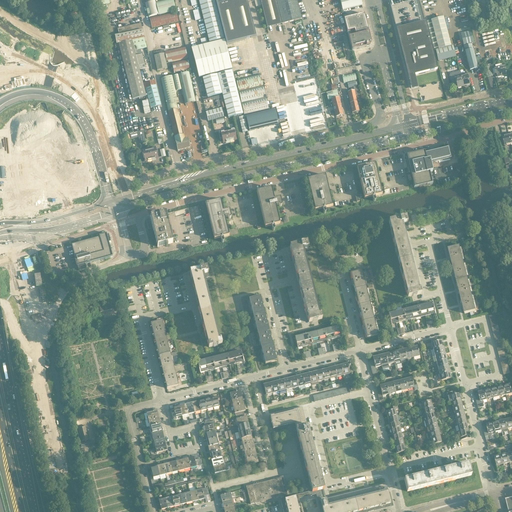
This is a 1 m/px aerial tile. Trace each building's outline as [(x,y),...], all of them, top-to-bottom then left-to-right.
[(169,0),(156,3),(155,1),(145,4),(148,17),(176,11),(173,0),(169,0)] [(214,0),(198,0),(209,43),(224,39),(214,0)] [(215,0),(226,44),(256,37),(246,0),(215,0)] [(296,0),(260,0),(267,28),(302,19),(296,0)] [(339,0),(343,10),(362,6),(360,0),(339,0)] [(405,0),(393,0),(389,1),(396,30),(411,89),(411,88),(412,88),(417,87),(414,75),(416,75),(418,74),(437,70),(431,44),(428,36),(428,33),(428,32),(425,22),(411,26),(405,0)] [(176,11),(149,18),(152,29),(179,22),(176,11)] [(344,19),(345,23),(352,51),(369,46),(371,43),(365,18),(364,14),(344,19)] [(443,17),(431,20),(439,50),(451,46),(443,17)] [(119,35),(114,36),(118,50),(120,49),(132,100),(146,96),(139,70),(145,68),(142,55),(136,57),(133,47),(135,46),(136,51),(147,48),(141,24),(118,29),(119,35)] [(461,35),(463,45),(473,43),(471,32),(461,35)] [(232,69),(224,40),(191,49),(198,78),(232,69)] [(464,46),(470,70),(477,68),(471,44),(464,46)] [(456,57),(453,48),(453,46),(435,51),(438,62),(456,57)] [(185,47),(164,51),(167,63),(188,59),(185,47)] [(154,56),(157,71),(168,69),(164,54),(154,56)] [(172,63),(174,74),(190,70),(188,59),(172,63)] [(483,68),(485,78),(492,76),(490,66),(483,68)] [(505,66),(499,68),(501,77),(507,75),(506,72),(505,66)] [(243,115),(232,71),(217,74),(222,94),(228,118),(243,115)] [(460,71),(449,74),(453,87),(456,86),(457,88),(464,86),(461,75),(460,71)] [(189,72),(177,75),(181,90),(185,105),(196,102),(189,72)] [(341,76),(343,84),(357,80),(355,73),(341,76)] [(222,94),(217,74),(202,78),(207,98),(222,94)] [(467,74),(461,75),(464,86),(470,85),(468,76),(467,74)] [(177,75),(172,76),(176,91),(181,90),(177,75)] [(236,80),(239,92),(263,86),(260,75),(236,80)] [(172,76),(160,79),(178,151),(190,148),(188,139),(185,139),(178,110),(177,104),(179,104),(176,91),(172,76)] [(155,80),(144,83),(150,108),(161,105),(155,80)] [(263,86),(239,92),(242,104),(266,98),(263,86)] [(350,89),(351,91),(354,91),(355,97),(359,96),(357,87),(350,89)] [(337,90),(332,91),(326,93),(328,100),(331,99),(338,97),(337,90)] [(354,91),(351,91),(347,92),(352,113),(359,111),(355,97),(354,91)] [(343,115),(341,109),(338,97),(331,99),(336,117),(343,115)] [(266,98),(242,104),(244,115),(246,115),(269,110),(266,98)] [(142,102),(145,113),(151,112),(148,100),(142,102)] [(223,117),(221,109),(206,113),(208,121),(223,117)] [(275,110),(246,117),(249,131),(278,125),(275,110)] [(242,133),(247,132),(244,116),(239,117),(242,133)] [(237,140),(235,134),(236,134),(235,130),(228,131),(230,142),(234,141),(234,140),(237,140)] [(146,142),(144,132),(143,131),(137,133),(140,143),(146,142)] [(226,143),(230,142),(228,131),(220,133),(221,137),(222,137),(223,143),(226,142),(226,143)] [(505,146),(511,144),(508,134),(504,135),(505,136),(502,137),(505,146)] [(407,157),(406,157),(410,174),(411,174),(411,175),(414,188),(417,187),(418,187),(432,184),(431,180),(429,173),(432,172),(430,163),(432,163),(451,159),(448,147),(438,150),(430,152),(429,152),(425,153),(424,152),(406,156),(407,157)] [(157,148),(149,150),(152,161),(156,159),(158,158),(157,152),(158,152),(157,148)] [(148,162),(152,161),(149,150),(142,152),(143,155),(145,161),(147,161),(148,162)] [(378,178),(376,178),(375,176),(377,175),(375,164),(357,168),(364,199),(382,195),(378,178)] [(328,190),(326,190),(326,187),(328,187),(325,176),(307,180),(315,211),(332,207),(328,190)] [(381,180),(379,180),(382,194),(383,200),(418,192),(417,187),(414,188),(414,190),(385,196),(381,180)] [(280,224),(275,206),(278,205),(278,206),(279,206),(279,207),(280,207),(281,207),(281,206),(282,206),(282,205),(280,198),(274,200),(271,188),(256,192),(265,228),(280,224)] [(229,236),(225,218),(227,217),(228,218),(228,219),(229,219),(230,219),(231,218),(231,217),(229,210),(223,212),(220,201),(206,204),(214,240),(229,236)] [(208,244),(200,208),(199,206),(188,209),(189,214),(184,215),(192,247),(208,244)] [(171,235),(169,226),(168,226),(165,214),(164,214),(162,215),(160,214),(150,217),(150,219),(153,231),(154,231),(157,247),(173,243),(171,235)] [(418,290),(403,228),(408,227),(407,223),(406,218),(399,219),(388,222),(407,298),(421,295),(420,290),(418,290)] [(100,237),(72,245),(79,271),(86,269),(85,264),(112,257),(110,248),(111,247),(111,246),(110,246),(110,245),(109,245),(109,243),(111,242),(109,235),(107,235),(106,234),(99,236),(100,237)] [(319,315),(305,259),(304,253),(309,252),(307,243),(289,247),(309,323),(318,321),(322,320),(321,315),(319,315)] [(459,246),(448,249),(452,265),(463,263),(459,246)] [(463,263),(452,265),(456,281),(468,279),(463,263)] [(219,340),(205,282),(204,278),(209,277),(207,268),(190,272),(209,348),(222,345),(221,340),(219,340)] [(353,284),(354,290),(366,287),(361,271),(350,274),(352,281),(351,281),(352,284),(353,284)] [(468,279),(456,281),(460,298),(472,295),(468,279)] [(366,287),(354,290),(356,297),(355,297),(356,300),(357,300),(358,306),(370,303),(366,287)] [(476,311),(472,295),(460,298),(465,314),(470,313),(473,312),(476,311)] [(249,299),(249,300),(253,316),(264,313),(260,297),(249,299)] [(370,303),(358,306),(360,313),(359,313),(360,316),(361,316),(362,322),(374,319),(370,303)] [(425,304),(428,316),(430,315),(430,314),(434,313),(435,314),(432,304),(431,305),(431,304),(431,303),(425,305),(425,304)] [(425,305),(419,306),(419,307),(419,308),(418,308),(418,307),(420,318),(420,316),(424,315),(425,316),(428,316),(425,304),(425,305)] [(410,308),(413,319),(416,319),(415,317),(420,316),(420,318),(418,307),(417,307),(418,308),(416,308),(416,307),(411,309),(410,308)] [(410,309),(405,310),(404,310),(405,310),(405,311),(404,311),(403,311),(406,321),(406,320),(410,319),(410,320),(413,319),(410,308),(410,309)] [(396,312),(399,323),(401,322),(401,321),(405,320),(406,321),(403,311),(403,312),(402,312),(402,311),(396,312)] [(396,312),(390,314),(390,315),(389,315),(388,315),(391,325),(391,323),(395,322),(396,324),(399,323),(396,312),(395,312),(396,312)] [(264,313),(253,316),(257,332),(268,329),(264,313)] [(36,317),(32,329),(43,332),(47,321),(36,317)] [(374,319),(362,322),(364,329),(363,329),(364,332),(365,332),(367,339),(378,336),(374,319)] [(162,321),(151,324),(155,340),(166,337),(162,321)] [(337,327),(331,328),(334,339),(337,339),(336,337),(341,336),(341,338),(342,338),(339,327),(338,327),(339,328),(337,328),(337,327)] [(331,328),(326,330),(325,330),(326,330),(326,331),(325,331),(324,331),(326,340),(327,340),(331,339),(331,340),(334,339),(331,328)] [(268,329),(257,332),(261,348),(272,345),(268,329)] [(317,332),(311,333),(311,334),(311,335),(310,335),(310,334),(310,335),(312,343),(316,342),(317,344),(319,343),(317,332),(317,331),(316,331),(317,332)] [(323,331),(317,332),(319,343),(322,342),(322,341),(326,340),(327,341),(327,340),(326,340),(324,331),(324,332),(323,332),(323,331)] [(308,334),(302,336),(302,335),(302,336),(305,347),(308,346),(307,345),(312,343),(312,345),(312,343),(310,335),(309,335),(308,335),(308,334)] [(302,336),(297,337),(296,337),(296,338),(297,338),(296,339),(295,338),(298,349),(297,347),(302,346),(302,347),(305,347),(302,336)] [(166,337),(155,340),(159,356),(170,353),(166,337)] [(441,340),(432,343),(433,349),(443,347),(441,340)] [(272,345),(261,348),(265,364),(276,361),(272,345)] [(417,347),(410,348),(413,358),(419,356),(417,347)] [(443,347),(433,349),(435,355),(445,353),(443,347)] [(410,348),(404,350),(407,360),(413,358),(410,348)] [(404,350),(398,351),(400,361),(407,360),(404,350)] [(233,352),(234,353),(237,364),(239,363),(239,362),(243,361),(244,362),(241,352),(240,353),(240,352),(240,351),(234,353),(234,352),(233,352)] [(401,364),(400,361),(398,351),(392,353),(394,363),(395,366),(397,365),(401,364)] [(170,353),(159,356),(163,372),(174,370),(170,353)] [(234,353),(228,354),(228,355),(227,356),(227,355),(229,364),(229,366),(229,364),(233,363),(234,364),(237,364),(234,353)] [(392,353),(385,354),(388,364),(394,363),(392,353)] [(445,353),(435,355),(436,362),(446,359),(445,353)] [(385,354),(379,356),(381,366),(388,364),(385,354)] [(225,355),(219,356),(219,357),(222,367),(225,367),(224,365),(229,364),(227,355),(226,355),(227,356),(225,356),(225,355)] [(219,357),(214,358),(213,358),(214,358),(214,359),(213,359),(212,359),(214,368),(215,368),(219,367),(219,368),(222,367),(219,357),(219,356),(219,357)] [(381,366),(379,356),(372,358),(373,361),(369,362),(372,374),(377,373),(376,370),(375,368),(381,366)] [(204,360),(205,360),(207,371),(210,370),(210,369),(214,368),(215,369),(215,368),(214,368),(212,359),(212,360),(211,360),(211,359),(205,360),(205,359),(204,360)] [(446,359),(436,362),(438,368),(448,366),(446,359)] [(205,360),(199,362),(199,363),(198,363),(198,362),(197,363),(200,373),(200,371),(204,370),(205,372),(207,371),(205,360)] [(351,367),(348,368),(347,364),(341,366),(343,376),(350,374),(353,373),(351,367)] [(341,366),(334,367),(337,377),(343,376),(341,366)] [(448,366),(438,368),(439,374),(449,372),(448,366)] [(334,367),(328,369),(330,379),(337,377),(334,367)] [(328,369),(321,371),(324,381),(330,379),(328,369)] [(174,370),(163,372),(167,389),(178,386),(174,370)] [(324,381),(321,371),(315,372),(317,382),(324,381)] [(318,384),(317,382),(315,372),(308,374),(311,384),(311,386),(318,384)] [(449,372),(439,374),(441,381),(451,379),(449,372)] [(311,384),(308,374),(302,375),(304,385),(311,384)] [(302,375),(296,377),(298,387),(304,385),(302,375)] [(296,377),(289,379),(292,389),(298,387),(296,377)] [(411,378),(405,380),(407,390),(414,388),(414,390),(417,390),(416,383),(413,384),(411,378)] [(289,379),(283,380),(285,390),(292,389),(289,379)] [(283,380),(276,382),(279,392),(285,390),(283,380)] [(405,380),(399,381),(401,391),(407,390),(405,380)] [(399,381),(392,383),(395,393),(401,391),(399,381)] [(276,382),(270,384),(272,393),(279,392),(276,382)] [(392,383),(386,384),(388,394),(395,393),(392,383)] [(270,384),(263,385),(266,395),(272,393),(270,384)] [(386,384),(380,386),(380,389),(376,390),(379,401),(383,400),(382,396),(388,394),(386,384)] [(504,386),(497,388),(499,397),(506,395),(504,386)] [(497,388),(491,389),(493,398),(499,397),(497,388)] [(491,389),(484,391),(487,400),(493,398),(491,389)] [(240,391),(230,394),(231,400),(242,397),(240,391)] [(478,393),(479,394),(475,395),(478,408),(482,407),(481,404),(483,404),(484,404),(483,401),(487,400),(484,391),(478,393)] [(452,392),(451,392),(447,394),(449,403),(451,402),(460,400),(459,394),(452,395),(452,392)] [(217,397),(211,398),(213,408),(219,407),(217,397)] [(242,397),(231,400),(233,407),(244,404),(242,397)] [(211,398),(204,400),(207,410),(213,408),(211,398)] [(207,410),(204,400),(198,401),(201,413),(202,413),(201,411),(207,410)] [(460,400),(451,402),(453,408),(462,406),(460,400)] [(201,413),(198,401),(192,403),(194,413),(200,412),(200,414),(201,413)] [(432,407),(431,401),(427,402),(422,403),(423,409),(432,407)] [(192,403),(186,404),(188,415),(194,413),(192,403)] [(186,404),(180,406),(182,416),(188,415),(186,404)] [(244,404),(233,407),(234,414),(235,413),(236,416),(242,414),(241,412),(245,411),(244,404)] [(173,409),(170,410),(173,420),(176,419),(176,418),(182,416),(180,406),(173,408),(173,409)] [(388,409),(389,411),(386,412),(387,418),(396,415),(395,410),(398,410),(397,406),(388,409)] [(462,406),(453,408),(454,414),(463,411),(462,406)] [(432,407),(423,409),(422,409),(423,415),(434,413),(432,407)] [(324,490),(320,472),(309,431),(308,431),(306,426),(304,426),(303,422),(305,421),(302,408),(274,415),(274,417),(274,418),(270,419),(273,429),(275,429),(295,424),(296,428),(296,430),(295,431),(311,494),(320,491),(324,490)] [(157,411),(147,413),(148,420),(159,417),(157,411)] [(463,411),(454,414),(456,420),(465,417),(463,411)] [(435,418),(434,413),(423,415),(424,421),(435,418)] [(242,417),(242,414),(236,416),(236,419),(238,426),(248,423),(247,416),(242,417)] [(396,415),(387,418),(389,424),(398,422),(396,415)] [(159,417),(148,420),(150,427),(160,424),(159,417)] [(465,417),(456,420),(457,426),(466,423),(465,417)] [(437,424),(435,418),(424,421),(423,421),(425,427),(428,427),(437,424)] [(505,420),(499,422),(501,431),(508,429),(505,420)] [(203,427),(205,434),(215,431),(213,421),(204,424),(204,427),(203,427)] [(398,422),(389,424),(390,430),(399,427),(398,422)] [(501,431),(499,422),(493,423),(495,434),(496,438),(498,437),(498,435),(498,434),(498,432),(501,431)] [(248,423),(238,426),(239,432),(250,429),(248,423)] [(466,423),(457,426),(459,432),(468,429),(466,423)] [(495,434),(493,423),(486,425),(486,426),(483,427),(485,437),(489,436),(490,440),(492,439),(491,436),(492,436),(492,435),(495,434)] [(160,424),(150,427),(151,433),(162,431),(160,424)] [(438,430),(437,424),(428,427),(429,433),(438,430)] [(86,426),(79,427),(82,442),(89,440),(86,426)] [(399,427),(390,430),(392,435),(401,433),(399,427)] [(250,429),(239,432),(241,439),(252,436),(250,429)] [(468,429),(459,432),(460,438),(461,438),(461,440),(470,438),(469,436),(468,429)] [(438,430),(429,433),(431,439),(440,436),(438,430)] [(162,431),(151,433),(153,440),(164,437),(162,431)] [(215,431),(205,434),(206,440),(217,438),(215,431)] [(401,433),(392,435),(393,442),(402,439),(401,433)] [(252,436),(241,439),(243,445),(253,443),(252,436)] [(440,436),(431,439),(432,445),(441,443),(440,436)] [(164,437),(153,440),(155,446),(165,444),(164,437)] [(217,438),(206,440),(208,447),(219,444),(217,438)] [(402,439),(393,442),(395,447),(404,445),(402,439)] [(253,443),(243,445),(244,452),(255,449),(253,443)] [(165,444),(155,446),(157,453),(167,451),(165,444)] [(219,444),(208,447),(210,454),(220,451),(219,444)] [(404,445),(395,447),(396,454),(405,452),(404,445)] [(255,449),(244,452),(246,458),(256,456),(255,449)] [(220,451),(210,454),(211,460),(222,457),(220,451)] [(509,463),(507,454),(501,455),(503,464),(504,470),(507,470),(506,466),(505,466),(505,465),(505,464),(509,463)] [(503,464),(501,455),(494,457),(496,466),(497,466),(498,472),(500,471),(499,468),(500,468),(499,465),(503,464)] [(256,456),(246,458),(248,465),(258,463),(257,458),(256,456)] [(194,457),(188,458),(191,468),(191,470),(197,469),(197,467),(202,466),(200,459),(195,460),(194,457)] [(222,457),(211,460),(213,467),(223,464),(222,457)] [(188,458),(182,460),(184,470),(191,468),(188,458)] [(182,460),(176,462),(178,472),(184,470),(182,460)] [(176,462),(170,463),(172,473),(178,472),(176,462)] [(169,463),(163,465),(166,475),(172,473),(169,463)] [(223,464),(213,467),(215,474),(220,472),(228,470),(226,463),(223,464)] [(468,464),(452,468),(455,480),(471,476),(468,464)] [(163,465),(157,466),(160,476),(166,475),(163,465)] [(157,466),(151,468),(154,480),(160,479),(160,476),(157,466)] [(452,468),(436,472),(439,484),(455,480),(452,468)] [(436,472),(420,476),(423,488),(439,484),(436,472)] [(420,476),(404,480),(407,492),(423,488),(420,476)] [(281,478),(275,479),(280,497),(286,496),(285,495),(281,478)] [(275,479),(269,481),(274,499),(280,497),(275,479)] [(269,481),(264,482),(264,483),(268,500),(274,499),(269,481)] [(268,500),(264,483),(264,482),(258,484),(262,502),(268,500)] [(262,502),(258,484),(252,485),(256,503),(262,502)] [(252,485),(246,487),(250,505),(256,503),(252,485)] [(385,506),(391,504),(388,493),(386,485),(320,501),(322,509),(319,509),(319,511),(357,511),(358,511),(384,505),(385,506)] [(204,496),(203,489),(196,491),(199,501),(205,499),(204,496)] [(196,491),(190,492),(192,502),(199,501),(196,491)] [(190,492),(184,494),(186,504),(192,502),(190,492)] [(230,493),(220,496),(222,502),(232,499),(230,493)] [(184,494),(178,496),(180,505),(186,504),(184,494)] [(178,496),(171,497),(174,507),(180,505),(178,496)] [(171,497),(165,499),(168,508),(174,507),(171,497)] [(281,501),(282,508),(283,511),(298,511),(295,497),(287,500),(281,501)] [(165,499),(159,500),(161,510),(168,508),(165,499)] [(232,499),(222,502),(223,508),(233,505),(232,499)]
